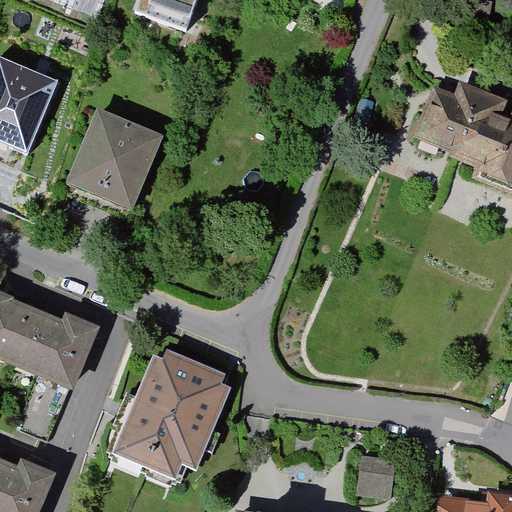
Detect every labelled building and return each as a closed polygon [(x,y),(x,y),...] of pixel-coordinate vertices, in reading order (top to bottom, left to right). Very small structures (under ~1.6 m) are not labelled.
[(141,0),(134,22),(187,41),(202,0),(141,0)] [(494,4),(482,0),(470,0),(461,31),(483,38),(494,4)] [(56,88),(0,64),(0,149),(26,161),(56,88)] [(511,100),(511,99),(460,80),(456,92),(438,85),(416,141),(453,155),(482,166),(477,180),(511,192),(511,115),(507,114),(511,100)] [(168,141),(99,114),(69,190),(137,218),(168,141)] [(64,319),(0,291),(0,360),(60,385),(55,397),(40,391),(21,437),(50,449),(102,323),(68,309),(64,319)] [(228,385),(170,362),(166,372),(154,368),(116,462),(181,489),(187,473),(201,478),(233,400),(223,396),(228,385)] [(393,461),(365,456),(359,494),(388,498),(393,461)] [(21,467),(0,457),(0,511),(40,511),(57,474),(24,460),(21,467)] [(511,511),(511,496),(490,494),(489,505),(440,500),(438,511),(511,511)] [(288,511),(289,505),(259,502),(258,511),(288,511)]
